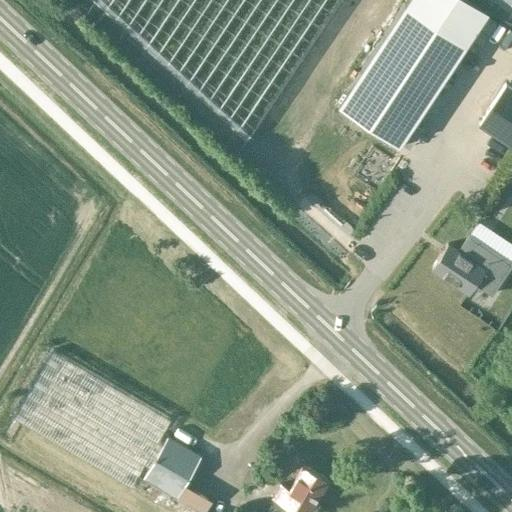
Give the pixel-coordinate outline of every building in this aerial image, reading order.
[(473,0),(406,0),(338,104),(399,144),(487,9),(473,0)] [(511,145),(511,87),(505,83),(478,123),(511,145)] [(150,140),(141,149),(187,189),(195,179),(150,140)] [(352,174),(366,182),(373,172),(358,163),(352,174)] [(483,291),(494,275),(484,269),(484,268),(447,243),(432,267),(469,291),(474,284),(483,291)] [(158,441),(171,419),(54,350),(14,417),(132,486),(145,464),(150,467),(162,444),(158,441)] [(212,498),(185,483),(199,455),(167,436),(162,444),(150,467),(144,478),(202,511),(206,511),(204,511),(212,498)] [(307,511),(327,479),(303,465),(289,488),(279,483),(270,498),(273,500),(266,511),(294,511),(295,511),(307,511)] [(413,511),(428,511),(429,511),(418,503),(412,511),(413,511)]
